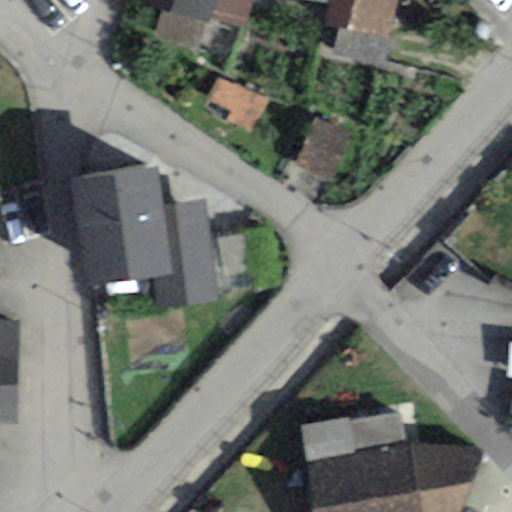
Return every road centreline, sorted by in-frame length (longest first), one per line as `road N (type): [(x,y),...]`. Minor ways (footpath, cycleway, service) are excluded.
road 1 (residential): [(68,511),(76,351),(63,150),(74,79)]
road 2 (residential): [(104,511),(330,266)]
road 3 (residential): [(330,266),(74,79)]
road 4 (residential): [(330,266),(511,70)]
road 5 (residential): [(330,266),(511,444)]
